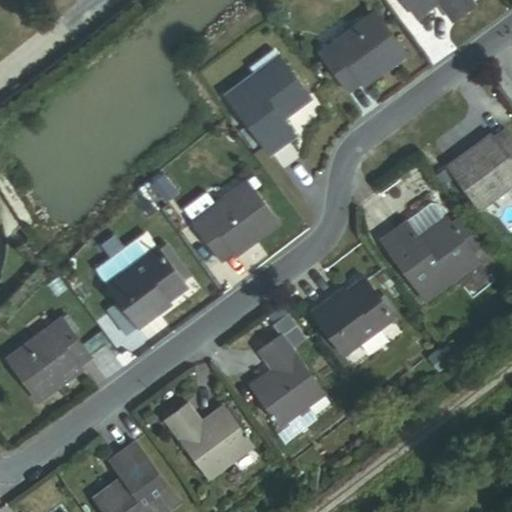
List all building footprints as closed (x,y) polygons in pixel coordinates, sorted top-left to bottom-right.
[(453,0),(464,14),(482,0),(420,0),(425,6),(433,0),(453,0)] [(433,0),(425,6),(429,11),(443,0),(433,0)] [(397,65),(419,48),(386,5),(331,46),(360,85),(372,76),(394,60),(397,65)] [(266,69),(271,75),(296,56),(291,50),(266,69)] [(295,115),(324,93),(296,56),(271,75),(266,69),(238,90),(284,150),(308,132),(295,115)] [(372,76),(376,81),(397,65),(394,60),(372,76)] [(458,162),(491,205),(511,188),(511,127),(505,133),(484,149),(481,144),(458,162)] [(481,144),(484,149),(505,133),(502,129),(481,144)] [(272,241),(294,224),(261,180),(206,221),(235,261),(249,251),(268,236),(272,241)] [(458,211),(449,198),(444,197),(419,215),(431,231),(458,211)] [(466,273),(461,267),(486,248),(464,219),(458,211),(431,231),(419,215),(393,234),(438,295),(466,273)] [(501,246),(475,211),(464,219),(486,248),(490,254),(501,246)] [(249,251),(252,255),(272,241),(268,236),(249,251)] [(185,297),(203,284),(175,244),(123,282),(155,326),(175,312),(171,307),(185,297)] [(461,267),(466,273),(491,255),(490,254),(486,248),(461,267)] [(357,351),(409,312),(379,272),(360,286),(348,295),(345,292),(325,307),(357,351)] [(345,292),(348,295),(360,286),(357,283),(345,292)] [(171,307),(175,312),(189,302),(185,297),(171,307)] [(93,365),(106,356),(76,316),(22,357),(54,400),(76,384),(73,380),(93,365)] [(269,388),(295,423),(339,390),(294,331),(271,348),(286,368),(290,372),(269,388)] [(73,380),(76,384),(96,369),(93,365),(73,380)] [(265,383),(269,388),(290,372),(286,368),(265,383)] [(224,476),(269,444),(243,408),(222,424),(218,418),(205,400),(181,417),(224,476)] [(218,418),(222,424),(243,408),(240,403),(218,418)] [(180,511),(195,501),(150,441),(125,459),(137,476),(108,497),(119,511),(180,511)]
